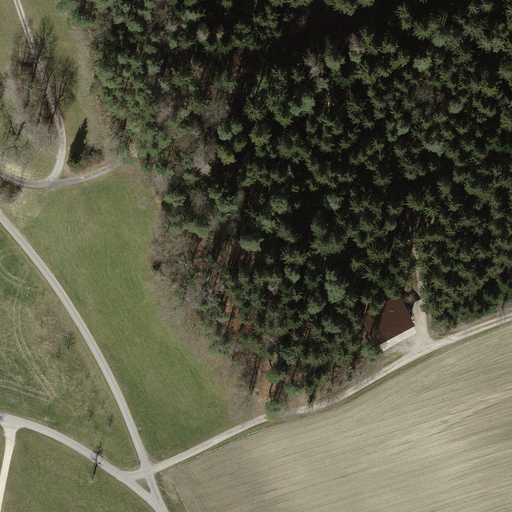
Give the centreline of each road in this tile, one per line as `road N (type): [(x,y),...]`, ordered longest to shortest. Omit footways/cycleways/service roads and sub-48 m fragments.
road 1 (track): [(139,485),(160,467),(268,419),(337,399),(423,350),(511,318)]
road 2 (track): [(423,350),(388,148),(321,0)]
road 3 (track): [(44,187),(79,181),(174,138),(245,67),(352,0)]
road 4 (unclassified): [(0,216),(66,303),(112,382),(144,461),(139,485)]
road 5 (track): [(17,0),(60,124),(59,170),(44,187)]
road 6 (tertiary): [(139,485),(47,432),(0,419)]
